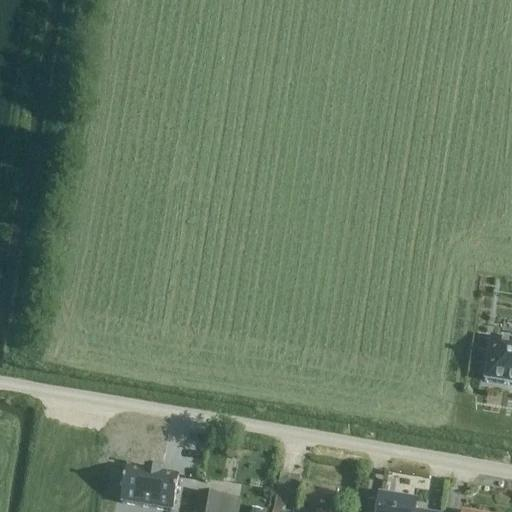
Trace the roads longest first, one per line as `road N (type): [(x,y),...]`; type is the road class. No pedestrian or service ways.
road 1 (residential): [(0,384),(511,472)]
road 2 (track): [(0,255),(43,0)]
